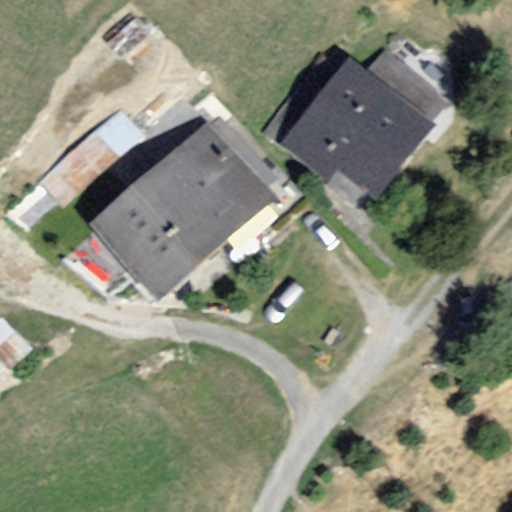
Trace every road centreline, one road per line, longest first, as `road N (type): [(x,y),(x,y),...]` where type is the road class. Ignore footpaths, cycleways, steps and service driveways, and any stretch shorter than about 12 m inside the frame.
road 1 (track): [(272,511),(329,425),(511,212)]
road 2 (track): [(0,294),(99,320),(253,344),(296,379),(313,418),(329,425)]
